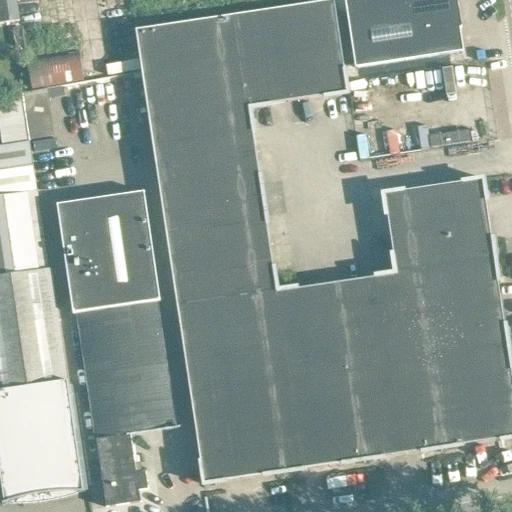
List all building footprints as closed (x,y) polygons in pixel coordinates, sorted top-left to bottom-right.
[(0,0),(0,23),(21,20),(17,0),(0,0)] [(416,0),(345,0),(347,11),(416,0)] [(462,28),(457,0),(416,0),(347,11),(356,69),(464,52),(460,28),(462,28)] [(335,1),(236,16),(250,109),(251,109),(271,106),(271,105),(326,97),(326,98),(349,95),(335,1)] [(254,131),(251,109),(250,109),(236,16),(136,31),(157,169),(256,154),(253,131),(254,131)] [(78,51),(25,59),(31,91),(83,83),(78,51)] [(84,491),(68,387),(67,381),(50,271),(51,271),(51,270),(38,272),(26,192),(36,190),(29,142),(0,146),(0,473),(4,503),(3,504),(3,505),(13,502),(23,499),(34,496),(44,494),(55,493),(65,492),(71,492),(77,492),(86,493),(86,491),(84,491)] [(260,177),(256,154),(157,169),(177,309),(258,296),(278,293),(278,291),(275,269),(274,269),(267,223),(268,223),(261,177),(260,177)] [(392,255),(395,274),(395,276),(416,273),(496,261),(493,240),(492,240),(486,200),(487,200),(484,179),(383,195),(386,215),(387,215),(393,255),(392,255)] [(175,429),(156,301),(160,301),(144,193),(56,206),(73,313),(77,313),(107,508),(142,503),(140,491),(149,490),(146,472),(137,474),(131,435),(175,429)] [(499,282),(496,261),(416,273),(429,360),(442,450),(462,447),(462,445),(502,439),(502,441),(511,439),(511,375),(511,370),(511,366),(506,326),(505,326),(498,282),(499,282)] [(429,360),(416,273),(395,276),(395,274),(376,277),(376,278),(337,284),(350,372),(370,369),(429,360)] [(350,372),(337,284),(297,290),(297,288),(278,291),(278,293),(258,296),(271,384),(350,372)] [(284,473),(271,384),(258,296),(177,309),(204,485),(225,482),(225,481),(264,475),(264,476),(284,473)] [(442,450),(429,360),(370,369),(383,457),(423,451),(423,453),(442,450)] [(383,459),(383,457),(370,369),(350,372),(363,462),(383,459)] [(363,462),(350,372),(271,384),(284,473),(304,470),(304,469),(343,463),(344,465),(363,462)]
